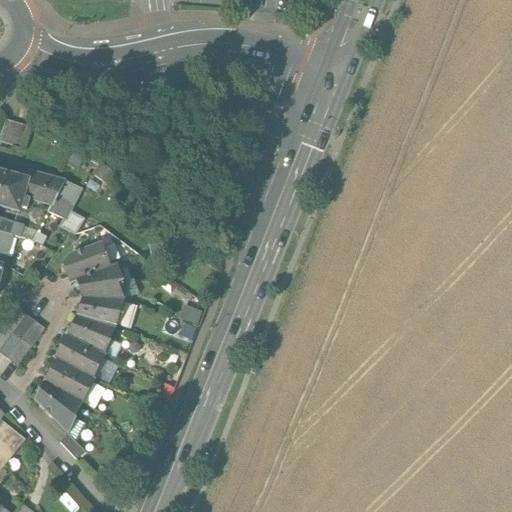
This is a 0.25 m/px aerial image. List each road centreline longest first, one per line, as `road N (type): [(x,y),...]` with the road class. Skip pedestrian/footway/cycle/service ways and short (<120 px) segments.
road 1 (primary): [(157,511),(334,82)]
road 2 (tertiary): [(27,40),(48,56),(90,68),(225,50),(334,82)]
